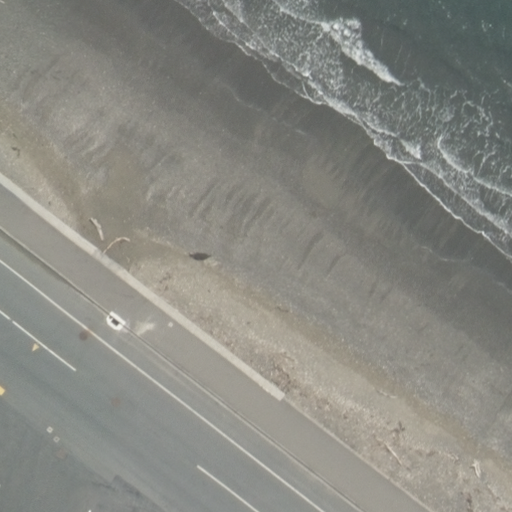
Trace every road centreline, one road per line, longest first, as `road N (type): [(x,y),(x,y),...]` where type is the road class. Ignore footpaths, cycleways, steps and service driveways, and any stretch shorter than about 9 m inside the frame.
road 1 (tertiary): [(0,308),(144,423)]
road 2 (tertiary): [(144,423),(254,511)]
